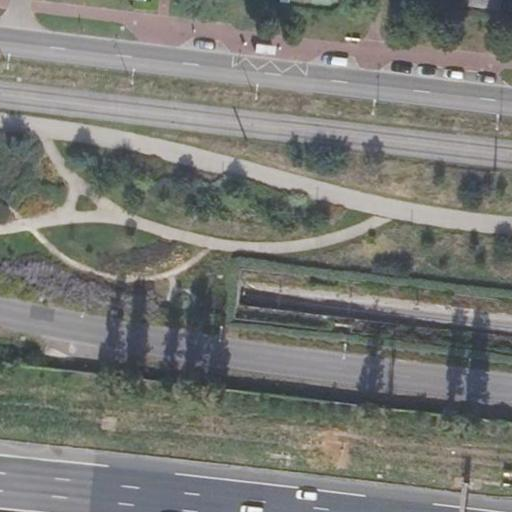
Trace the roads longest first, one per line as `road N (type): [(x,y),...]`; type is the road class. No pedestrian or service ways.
road 1 (secondary): [(0,310),(109,334),(511,390)]
road 2 (secondary): [(511,101),(0,40)]
road 3 (motorway): [(272,511),(0,482)]
